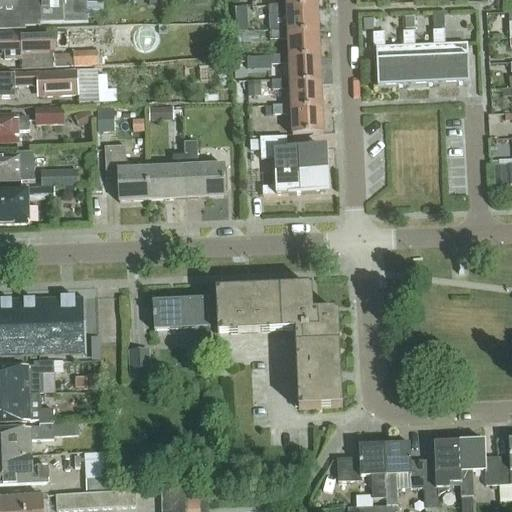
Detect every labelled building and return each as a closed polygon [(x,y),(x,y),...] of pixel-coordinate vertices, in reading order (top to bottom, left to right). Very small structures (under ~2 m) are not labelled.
[(0,0),(0,32),(25,32),(25,29),(41,29),(41,26),(88,24),(87,0),(0,0)] [(286,0),(287,7),(287,12),(318,11),(317,0),(286,0)] [(287,12),(287,7),(269,8),(269,17),(287,17),(288,32),(288,37),(319,36),(318,11),(287,12)] [(444,18),(435,19),(435,30),(444,29),(444,18)] [(414,20),(405,20),(405,31),(414,31),(414,20)] [(247,22),(237,22),(237,34),(248,34),(247,22)] [(375,22),(366,22),(366,33),(375,32),(375,22)] [(288,42),(289,57),(289,62),(320,61),(319,36),(288,37),(288,32),(270,33),(270,42),(288,42)] [(433,33),(434,48),(438,47),(439,88),(469,86),(468,46),(445,47),(444,33),(433,33)] [(403,35),(404,49),(408,49),(409,89),(439,88),(438,47),(434,48),(415,48),(414,34),(403,35)] [(243,35),(243,43),(261,44),(261,35),(243,35)] [(409,89),(408,49),(404,49),(385,50),(384,35),(376,36),(378,90),(409,89)] [(54,41),(21,42),(21,36),(0,36),(0,58),(5,58),(5,62),(22,62),(22,57),(54,56),(54,41)] [(230,59),(241,59),(241,37),(230,37),(230,59)] [(99,53),(57,54),(57,57),(54,57),(54,71),(75,70),(74,69),(99,68),(99,53)] [(290,67),(290,82),(290,87),(321,86),(320,61),(289,62),(289,57),(271,58),(271,68),(290,67)] [(79,99),(78,74),(16,76),(0,76),(0,101),(15,101),(15,90),(37,89),(38,100),(79,99)] [(227,75),(218,76),(220,89),(229,88),(227,75)] [(291,92),(291,108),(291,112),(322,111),(321,86),(290,87),(290,82),(272,83),(272,93),(291,92)] [(248,84),(248,100),(262,99),(261,84),(248,84)] [(291,112),(291,108),(273,108),(274,118),(292,117),(293,139),(323,137),(322,111),(291,112)] [(173,110),(149,111),(150,124),(173,123),(173,110)] [(64,128),(64,111),(35,111),(36,129),(64,128)] [(95,122),(89,111),(75,118),(81,130),(95,122)] [(0,120),(0,145),(18,145),(18,134),(29,134),(29,120),(17,121),(17,120),(0,120)] [(287,139),(261,140),(262,162),(274,162),(275,176),(325,173),(324,151),(287,152),(287,139)] [(260,143),(250,143),(250,154),(261,154),(260,143)] [(184,146),(185,158),(187,203),(226,201),(225,168),(198,169),(197,146),(184,146)] [(149,204),(147,171),(127,172),(126,149),(105,150),(106,178),(118,177),(120,206),(149,204)] [(0,160),(0,183),(2,184),(4,185),(35,184),(34,155),(17,155),(17,160),(0,160)] [(147,171),(149,204),(187,203),(185,158),(173,159),(174,170),(147,171)] [(506,169),(494,169),(495,190),(507,189),(506,169)] [(78,173),(42,174),(42,191),(78,190),(78,173)] [(276,189),(263,190),(263,199),(326,196),(325,173),(275,176),(276,189)] [(55,191),(46,191),(0,192),(0,228),(29,227),(28,203),(55,202),(55,191)] [(280,292),(282,336),(295,335),(296,349),(340,347),(339,315),(314,316),(312,290),(280,292)] [(270,337),(282,336),(280,292),(216,295),(218,339),(270,337)] [(0,359),(85,357),(85,358),(86,358),(85,300),(83,300),(83,301),(75,302),(75,299),(74,299),(74,300),(62,301),(62,299),(61,299),(61,302),(35,303),(35,301),(34,301),(34,303),(25,303),(25,302),(24,302),(24,303),(12,304),(12,302),(11,302),(11,304),(2,304),(2,302),(1,302),(1,304),(0,303),(0,359)] [(212,364),(212,353),(210,302),(153,305),(155,334),(196,332),(196,340),(192,340),(193,365),(212,364)] [(340,347),(296,349),(299,413),(343,411),(340,347)] [(150,354),(130,355),(131,383),(151,382),(150,354)] [(0,370),(0,398),(30,397),(29,382),(35,382),(34,369),(0,370)] [(100,378),(87,378),(87,393),(101,392),(100,378)] [(0,426),(40,425),(40,428),(55,427),(55,413),(40,414),(39,397),(30,397),(0,398),(0,426)] [(0,431),(0,459),(32,458),(32,444),(54,443),(54,440),(79,438),(78,427),(63,427),(55,427),(40,428),(41,430),(0,431)] [(473,476),(485,475),(486,475),(486,461),(485,444),(460,445),(462,487),(461,487),(462,511),(473,511),(473,499),(474,499),(473,476)] [(450,487),(461,487),(462,487),(460,445),(434,446),(435,463),(436,492),(438,492),(450,492),(450,487)] [(386,502),(387,509),(386,511),(397,511),(397,509),(396,479),(411,479),(412,479),(411,464),(410,447),(384,448),(386,502)] [(361,481),(362,481),(372,480),(373,502),(386,502),(384,448),(359,449),(360,461),(361,481)] [(84,458),(85,472),(86,494),(112,493),(111,481),(107,481),(106,456),(84,458)] [(32,458),(0,459),(0,488),(47,487),(47,473),(33,474),(32,458)] [(509,460),(498,461),(499,488),(500,505),(511,504),(511,487),(511,488),(509,460)] [(361,481),(360,461),(337,462),(338,485),(362,484),(362,481),(361,481)] [(486,461),(486,475),(485,475),(486,489),(499,488),(498,461),(486,461)] [(435,463),(423,464),(424,492),(425,511),(439,510),(438,492),(436,492),(435,463)] [(411,464),(412,479),(411,479),(411,492),(424,492),(423,464),(411,464)] [(186,488),(161,489),(161,502),(187,500),(186,488)] [(129,494),(121,495),(122,511),(129,510),(129,494)] [(136,494),(129,494),(129,510),(137,510),(136,494)] [(107,495),(100,496),(100,511),(108,511),(107,495)] [(114,495),(107,495),(108,511),(115,511),(114,495)] [(121,495),(114,495),(115,511),(122,511),(121,495)] [(93,511),(92,496),(85,497),(85,511),(93,511)] [(100,496),(92,496),(93,511),(98,511),(100,511),(100,496)] [(71,511),(70,497),(63,498),(63,511),(71,511)] [(44,511),(43,499),(0,502),(0,511),(44,511)] [(187,511),(187,500),(161,502),(161,511),(187,511)] [(200,511),(200,500),(187,500),(187,511),(200,511)]
